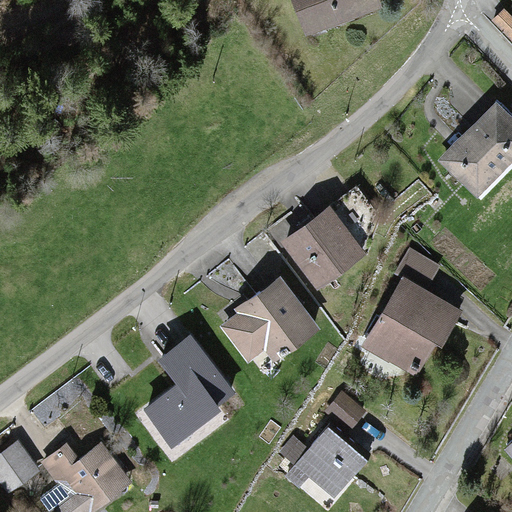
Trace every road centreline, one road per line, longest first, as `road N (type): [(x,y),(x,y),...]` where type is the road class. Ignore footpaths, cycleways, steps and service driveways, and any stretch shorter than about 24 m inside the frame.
road 1 (unclassified): [(457,11),(353,126),(0,402)]
road 2 (residential): [(511,357),(420,511)]
